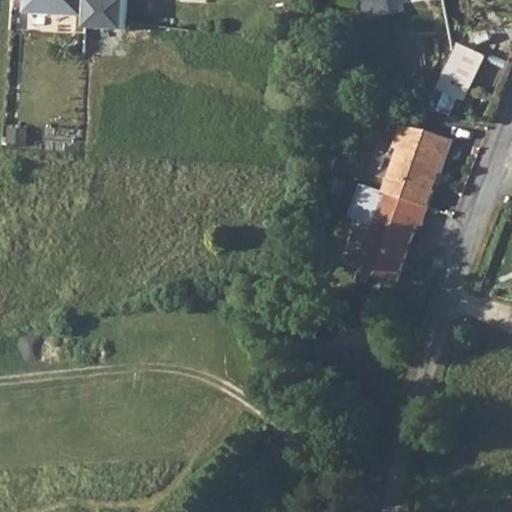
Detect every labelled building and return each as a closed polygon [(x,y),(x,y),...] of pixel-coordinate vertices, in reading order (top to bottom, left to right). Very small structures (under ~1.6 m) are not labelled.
[(21,0),(21,12),(83,16),(84,0),(21,0)] [(123,0),(84,0),(83,16),(82,24),(121,27),(123,0)] [(453,44),(435,91),(463,102),(481,55),(453,44)] [(398,150),(383,193),(427,208),(432,192),(430,191),(435,173),(439,175),(452,140),(427,132),(401,127),(393,149),(398,150)] [(421,227),(427,208),(383,193),(357,269),(397,283),(417,226),(421,227)]
